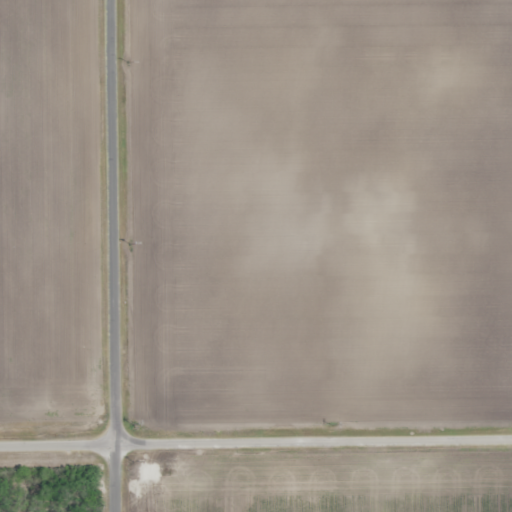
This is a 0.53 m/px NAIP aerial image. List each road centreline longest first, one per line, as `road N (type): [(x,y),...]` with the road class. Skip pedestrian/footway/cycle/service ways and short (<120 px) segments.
road 1 (residential): [(115,511),(109,0)]
road 2 (residential): [(0,448),(511,442)]
